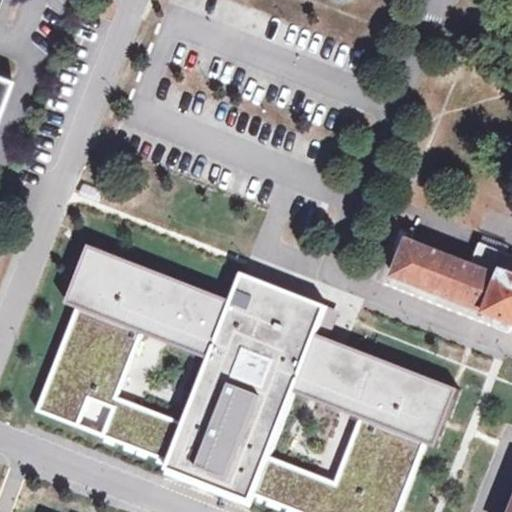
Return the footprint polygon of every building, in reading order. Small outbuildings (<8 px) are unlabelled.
[(271,0),(268,0),(266,6),(285,14),(288,7),(271,0)] [(0,115),(12,83),(0,78),(0,115)] [(411,241),(396,278),(501,319),(511,323),(511,256),(482,245),(474,265),(411,241)] [(233,301),(91,246),(68,304),(79,309),(39,412),(170,463),(167,471),(253,504),(256,497),(295,511),(401,511),(427,445),(438,449),(461,390),(319,335),(330,307),(244,274),(233,301)] [(16,311),(21,313),(27,296),(22,293),(16,311)]
